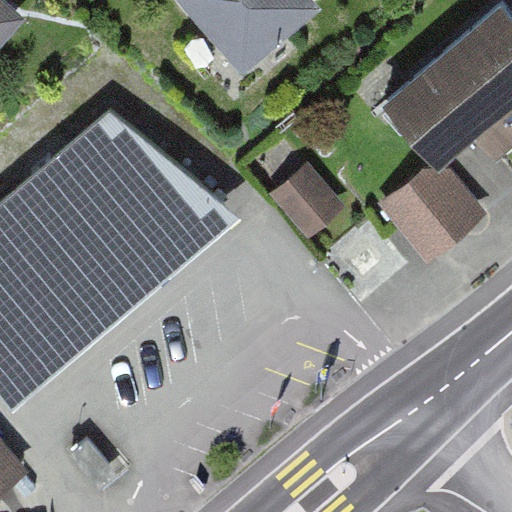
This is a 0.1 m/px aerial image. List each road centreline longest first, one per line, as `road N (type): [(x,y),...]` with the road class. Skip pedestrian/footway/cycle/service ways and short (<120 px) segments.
road 1 (secondary): [(304,511),(419,417)]
road 2 (secondary): [(419,417),(511,338)]
